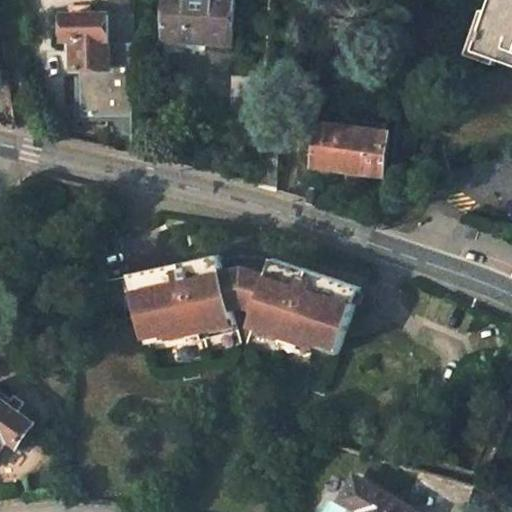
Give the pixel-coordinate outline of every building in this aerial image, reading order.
[(235,0),(166,0),(164,40),(233,45),(235,0)] [(511,0),(495,0),(479,45),(500,53),(498,58),(511,62),(511,0)] [(134,17),(67,16),(67,39),(74,40),(73,69),(79,69),(79,80),(79,115),(133,116),(134,17)] [(115,134),(132,135),(133,116),(79,115),(79,80),(74,80),(73,120),(116,120),(115,134)] [(222,124),(215,136),(219,150),(232,155),(245,148),(247,133),(237,123),(222,124)] [(390,134),(318,125),(314,170),(384,179),(390,134)] [(260,188),(276,192),(276,183),(278,158),(261,157),(260,188)] [(309,190),(276,183),(276,192),(307,203),(309,190)] [(321,208),(323,195),(309,190),(307,203),(321,208)] [(225,250),(135,263),(146,337),(188,331),(187,325),(213,321),(214,328),(235,324),(225,250)] [(337,354),(360,288),(274,258),(252,326),(272,332),(274,326),(298,335),(297,341),(337,354)] [(0,453),(10,440),(19,447),(36,424),(0,397),(0,453)] [(413,511),(360,480),(354,488),(352,499),(365,507),(361,511),(413,511)]
